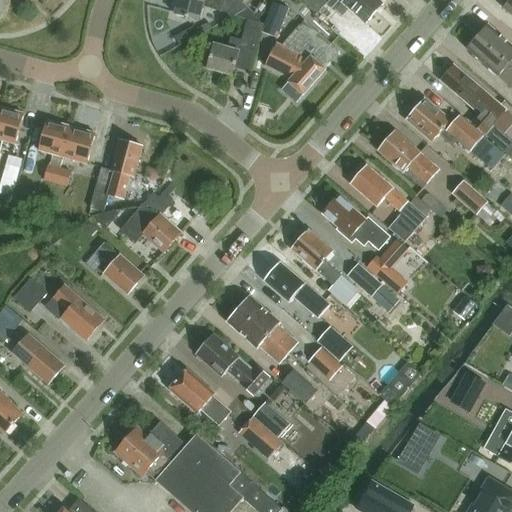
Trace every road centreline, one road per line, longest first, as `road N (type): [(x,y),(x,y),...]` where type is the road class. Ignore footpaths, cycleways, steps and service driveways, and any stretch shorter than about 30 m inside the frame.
road 1 (residential): [(0,507),(282,186)]
road 2 (residential): [(282,186),(446,0)]
road 3 (residential): [(282,186),(192,114),(113,88),(88,67)]
